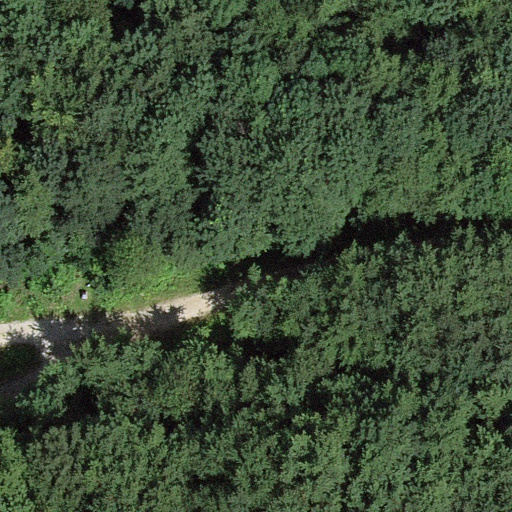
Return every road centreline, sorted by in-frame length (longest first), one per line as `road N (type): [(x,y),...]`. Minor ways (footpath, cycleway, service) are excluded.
road 1 (track): [(511,419),(177,315)]
road 2 (track): [(511,232),(298,269),(177,315)]
road 3 (track): [(177,315),(0,385)]
road 4 (track): [(177,315),(0,333)]
